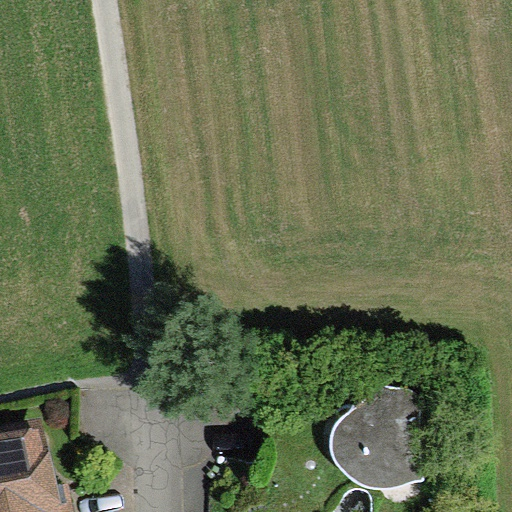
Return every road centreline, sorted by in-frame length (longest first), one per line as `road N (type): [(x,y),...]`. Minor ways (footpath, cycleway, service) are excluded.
road 1 (track): [(104,0),(154,376)]
road 2 (residential): [(162,511),(154,376)]
